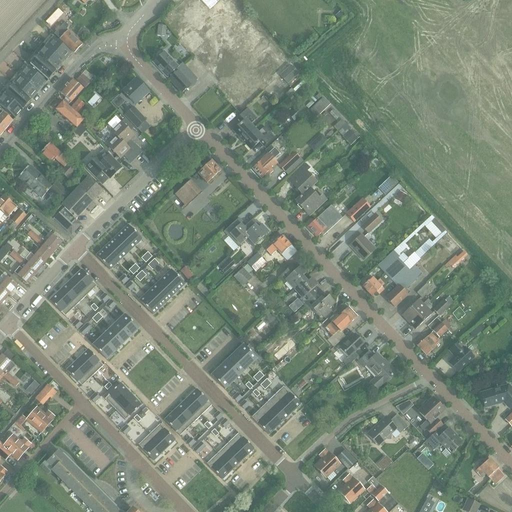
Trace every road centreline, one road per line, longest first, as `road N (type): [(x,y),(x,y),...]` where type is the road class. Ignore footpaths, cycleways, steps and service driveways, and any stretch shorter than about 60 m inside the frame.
road 1 (residential): [(431,377),(195,128)]
road 2 (residential): [(195,128),(293,38),(317,64),(366,21)]
road 3 (residential): [(366,21),(511,179)]
road 4 (residential): [(0,150),(96,44),(125,41)]
road 5 (residential): [(431,377),(352,418),(291,473)]
road 6 (residential): [(74,248),(195,128)]
road 7 (residential): [(0,496),(83,405)]
